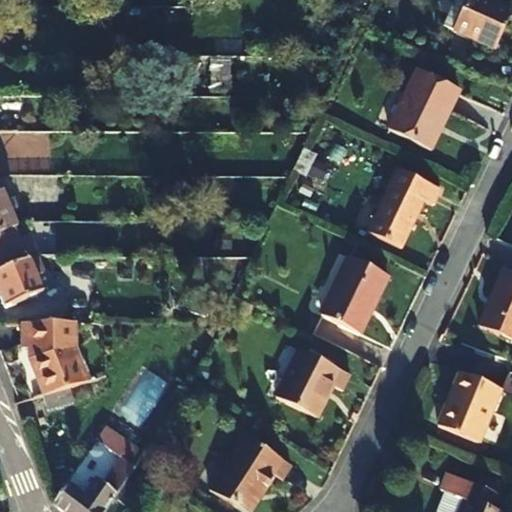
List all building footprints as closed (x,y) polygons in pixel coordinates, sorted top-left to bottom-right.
[(455,29),(467,0),(451,0),(441,23),(455,29)] [(488,0),(467,0),(455,29),(454,30),(495,48),(511,11),(488,0)] [(415,75),(385,135),(428,155),(437,137),(436,136),(455,95),(415,75)] [(439,189),(398,169),(368,233),(399,247),(421,201),(432,206),(439,189)] [(0,232),(14,227),(0,195),(0,232)] [(0,232),(0,269),(35,257),(36,256),(28,237),(20,239),(14,227),(0,232)] [(359,333),(389,273),(351,255),(322,314),(359,333)] [(35,257),(0,269),(0,297),(4,307),(41,291),(35,275),(41,272),(35,257)] [(511,350),(511,282),(501,278),(477,335),(511,350)] [(36,354),(50,392),(76,384),(83,382),(72,349),(71,322),(22,323),(21,349),(39,349),(40,353),(36,354)] [(350,375),(299,349),(275,397),(316,417),(332,384),(343,389),(350,375)] [(476,451),(499,398),(458,381),(436,433),(476,451)] [(80,399),(76,384),(50,392),(54,408),(80,399)] [(126,479),(129,475),(140,459),(144,453),(106,427),(96,440),(121,457),(102,484),(96,480),(84,496),(67,483),(53,502),(65,511),(102,511),(113,497),(126,479)] [(289,466),(243,436),(208,491),(239,511),(246,511),(262,490),(264,491),(273,477),(279,481),(289,466)] [(128,507),(141,490),(126,479),(113,497),(128,507)] [(437,493),(441,495),(459,502),(455,511),(487,511),(493,500),(443,480),(437,493)] [(455,511),(459,502),(441,495),(433,511),(455,511)]
